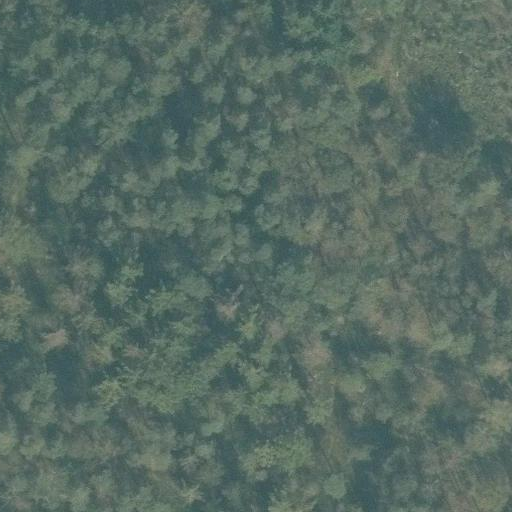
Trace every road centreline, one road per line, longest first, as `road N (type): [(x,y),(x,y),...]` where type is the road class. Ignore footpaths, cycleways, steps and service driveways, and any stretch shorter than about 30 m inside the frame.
road 1 (track): [(156,0),(282,45),(392,110),(408,0)]
road 2 (track): [(392,110),(511,181)]
